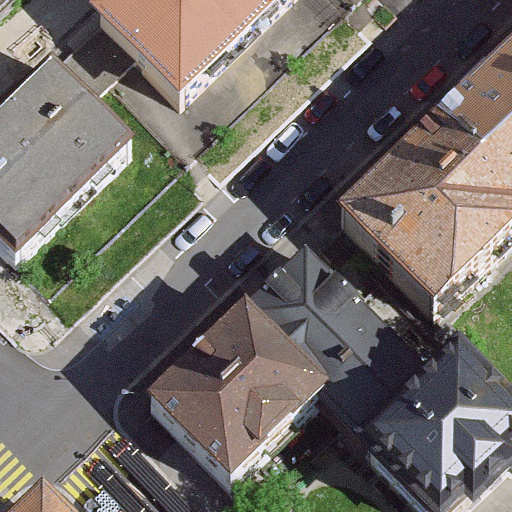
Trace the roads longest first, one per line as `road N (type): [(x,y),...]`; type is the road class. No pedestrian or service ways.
road 1 (residential): [(43,414),(475,0)]
road 2 (unclassified): [(138,511),(43,414)]
